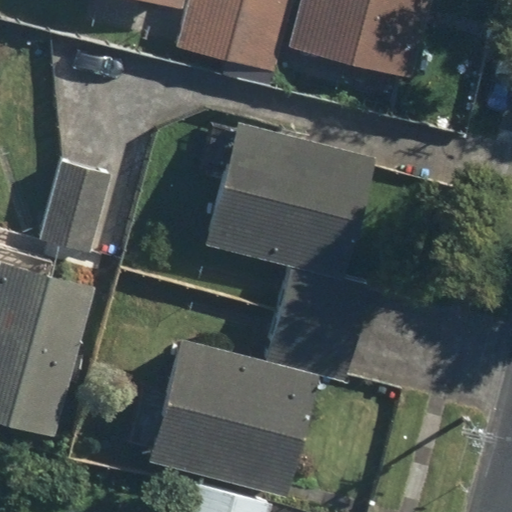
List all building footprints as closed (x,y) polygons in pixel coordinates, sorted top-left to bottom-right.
[(288,0),(182,0),(171,42),(270,68),(288,0)] [(293,0),(283,42),(408,75),(428,0),(293,0)] [(368,152),(222,116),(193,235),(284,257),(339,271),(368,152)] [(117,170),(55,153),(33,234),(96,251),(117,170)] [(0,417),(50,428),(84,273),(0,254),(0,417)] [(369,278),(339,271),(284,257),(260,357),(311,370),(344,378),(369,278)] [(311,370),(260,357),(170,335),(141,455),(191,468),(273,488),(281,490),(311,370)] [(266,511),(273,488),(191,468),(180,511),(266,511)]
